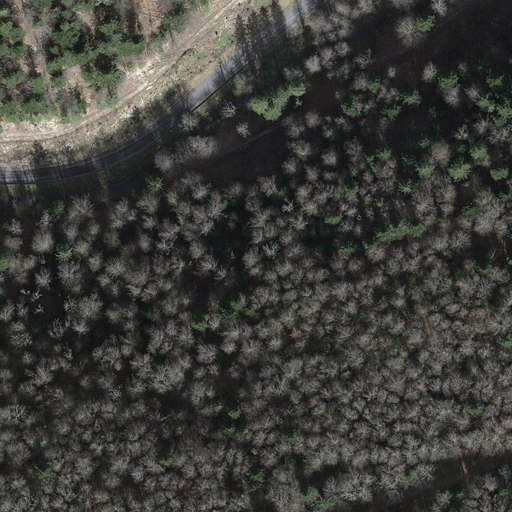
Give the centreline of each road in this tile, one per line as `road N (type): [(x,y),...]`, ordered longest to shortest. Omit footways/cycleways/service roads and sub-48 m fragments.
road 1 (track): [(0,433),(125,411),(246,362),(427,235),(511,245)]
road 2 (track): [(0,234),(76,225),(133,205),(339,87),(468,0)]
road 3 (track): [(0,477),(206,491),(477,449),(511,451)]
road 4 (secondary): [(318,0),(137,144),(84,166),(0,175)]
road 5 (track): [(0,136),(74,124),(129,96),(233,0)]
road 6 (track): [(511,457),(363,511)]
